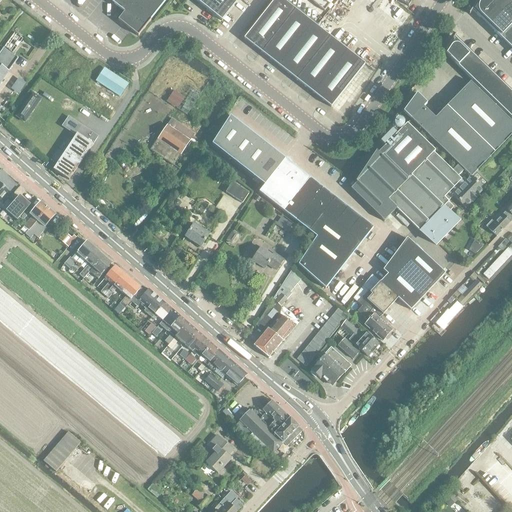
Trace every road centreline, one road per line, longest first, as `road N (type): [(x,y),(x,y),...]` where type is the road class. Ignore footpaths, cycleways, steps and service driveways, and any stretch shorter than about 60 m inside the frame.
road 1 (secondary): [(321,430),(306,408),(0,142)]
road 2 (unclassified): [(216,49),(326,136),(339,138),(360,121),(442,0)]
road 3 (unclassified): [(321,430),(511,224)]
road 4 (unclassified): [(36,0),(113,57),(130,59),(179,26),(216,49)]
